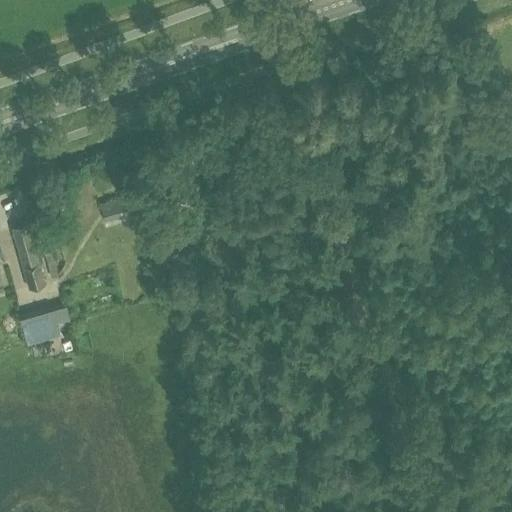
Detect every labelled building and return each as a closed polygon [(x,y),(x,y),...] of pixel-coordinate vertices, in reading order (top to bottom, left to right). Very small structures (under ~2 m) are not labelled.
[(103,204),(108,225),(136,217),(130,195),(103,204)] [(45,284),(29,224),(11,228),(28,289),(45,284)] [(50,246),(43,248),(52,277),(58,275),(50,246)] [(60,301),(63,309),(108,291),(99,270),(81,277),(86,291),(60,301)] [(56,322),(53,309),(20,318),(26,345),(59,336),(56,322)]
